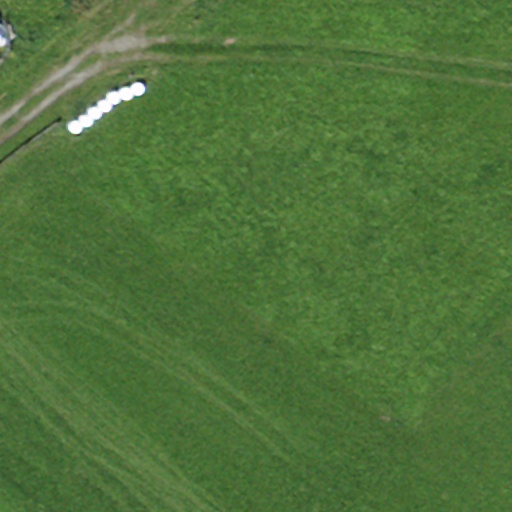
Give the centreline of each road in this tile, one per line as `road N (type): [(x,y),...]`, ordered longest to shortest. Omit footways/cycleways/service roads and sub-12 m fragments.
road 1 (track): [(511,73),(312,48),(100,54)]
road 2 (track): [(0,128),(100,54)]
